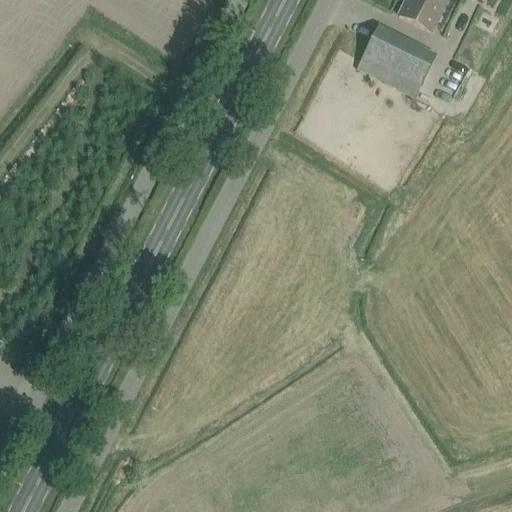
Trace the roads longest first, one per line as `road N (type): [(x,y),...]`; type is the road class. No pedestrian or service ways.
road 1 (unclassified): [(63,511),(330,0)]
road 2 (primary): [(23,511),(284,0)]
road 3 (unclassified): [(0,462),(235,0)]
